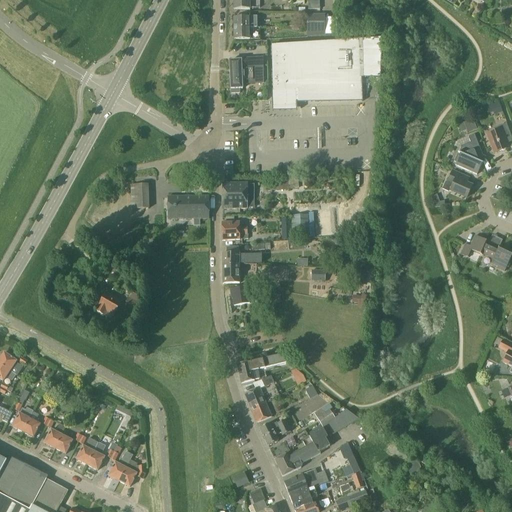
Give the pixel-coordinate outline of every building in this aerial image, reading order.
[(233,0),(234,10),(250,10),(250,8),(260,8),(259,0),(233,0)] [(307,0),(308,10),(319,10),(319,0),(307,0)] [(307,26),(307,31),(324,31),(324,16),(307,16),(307,26)] [(234,28),(234,29),(253,29),(261,29),(261,28),(261,17),(250,18),(234,18),(234,28)] [(253,29),(234,29),(234,39),(234,40),(250,40),(262,40),(261,29),(253,29)] [(340,41),(271,47),(272,92),(273,101),(273,109),(282,108),(296,108),(296,107),(296,103),(299,103),(363,101),(363,96),(362,79),(364,79),(372,79),(375,79),(380,79),(381,79),(383,39),(383,38),(374,38),(363,39),(361,39),(361,40),(340,41)] [(247,60),(247,84),(264,83),(263,59),(247,60)] [(242,84),(247,84),(247,60),(241,60),(241,61),(230,62),(231,90),(231,94),(236,94),(240,94),(240,89),(242,89),(242,84)] [(495,114),(502,112),(499,104),(492,106),(495,114)] [(467,131),(468,133),(476,129),(474,123),(465,126),(464,127),(466,132),(467,131)] [(494,154),(509,148),(505,137),(511,135),(506,124),(494,128),(493,130),(494,132),(487,135),(494,154)] [(479,162),(475,153),(481,150),(474,135),(468,137),(470,143),(462,146),(459,153),(458,153),(454,162),(455,166),(477,175),(482,164),(479,162)] [(467,198),(472,186),(461,182),(463,176),(452,171),(448,182),(446,183),(442,190),(449,192),(451,191),(467,198)] [(268,182),(269,191),(289,190),(289,181),(268,182)] [(247,209),(247,184),(223,184),(223,210),(247,209)] [(132,209),(150,208),(150,200),(140,200),(140,192),(132,192),(132,209)] [(168,220),(191,220),(193,220),(193,228),(200,228),(200,219),(209,219),(209,197),(168,197),(168,220)] [(292,237),(309,236),(309,215),(292,216),(292,237)] [(321,234),(338,233),(338,221),(320,222),(321,234)] [(239,228),(239,222),(222,223),(223,241),(240,240),(248,239),(249,234),(247,234),(247,227),(239,228)] [(291,226),(282,226),(282,240),(291,240),(291,226)] [(488,245),(489,243),(484,240),(485,239),(482,238),(481,239),(475,236),(471,246),(466,244),(461,254),(468,258),(472,251),(483,256),(484,255),(490,257),(494,247),(488,245)] [(494,247),(490,257),(494,259),(491,264),(498,267),(497,269),(505,272),(511,256),(511,251),(500,246),(503,240),(492,236),(489,243),(488,245),(494,247)] [(223,265),(239,265),(239,247),(227,248),(227,254),(223,254),(223,265)] [(239,265),(223,265),(223,284),(240,284),(239,265)] [(311,272),(311,282),(326,282),(326,272),(311,272)] [(232,300),(233,299),(235,307),(250,305),(258,303),(256,288),(248,289),(231,291),(232,300)] [(132,292),(129,298),(124,307),(126,308),(123,313),(132,318),(139,304),(143,298),(132,292)] [(118,310),(122,302),(106,293),(95,311),(104,316),(112,320),(114,316),(118,310)] [(511,345),(497,338),(494,345),(499,348),(498,349),(507,353),(502,362),(511,367),(509,373),(511,374),(511,345)] [(0,360),(0,364),(10,372),(17,362),(4,354),(0,360)] [(242,384),(260,380),(257,371),(286,364),(279,356),(238,366),(242,384)] [(28,362),(22,358),(19,362),(25,366),(28,362)] [(10,372),(0,364),(0,379),(3,382),(7,377),(13,381),(16,376),(10,372)] [(299,368),(292,371),(298,386),(305,382),(299,368)] [(271,377),(261,381),(264,387),(274,383),(271,377)] [(317,396),(312,386),(304,390),(309,400),(317,396)] [(245,395),(251,409),(266,403),(260,389),(245,395)] [(266,403),(251,409),(257,424),(272,418),(266,403)] [(330,411),(332,409),(328,405),(314,414),(323,427),(335,419),(330,411)] [(134,414),(119,406),(116,412),(131,419),(134,414)] [(0,407),(0,413),(5,416),(2,421),(7,424),(12,414),(0,407)] [(12,428),(23,433),(33,413),(34,412),(27,409),(26,411),(22,409),(12,428)] [(303,442),(306,448),(292,455),(291,453),(275,461),(283,478),(301,469),(302,466),(302,465),(318,456),(316,454),(329,447),(330,447),(326,439),(328,438),(359,420),(346,411),(323,429),(318,432),(317,433),(318,434),(309,438),(309,439),(303,442)] [(33,413),(23,433),(33,439),(40,425),(35,423),(39,416),(33,413)] [(290,433),(285,421),(278,424),(278,423),(271,426),(270,424),(260,429),(269,447),(278,442),(275,436),(282,433),(283,436),(290,433)] [(55,450),(62,437),(61,436),(66,428),(60,424),(55,433),(51,431),(44,445),(55,450)] [(62,437),(55,450),(65,455),(72,442),(62,437)] [(389,451),(404,464),(411,456),(395,443),(389,451)] [(98,444),(94,452),(87,466),(98,472),(105,458),(101,456),(105,447),(98,444)] [(87,466),(94,452),(83,447),(77,461),(87,466)] [(119,483),(131,461),(133,456),(126,452),(119,466),(115,464),(108,477),(119,483)] [(355,475),(360,474),(362,473),(354,456),(347,459),(355,475)] [(47,478),(8,457),(8,459),(6,462),(0,458),(0,511),(65,511),(67,510),(60,507),(68,491),(47,480),(47,478)] [(131,461),(119,483),(129,488),(136,475),(138,477),(142,480),(146,475),(146,467),(140,467),(138,467),(138,466),(139,465),(131,461)] [(317,479),(320,486),(329,482),(325,471),(317,474),(315,471),(285,483),(290,495),(303,490),(303,488),(306,486),(306,485),(310,484),(309,481),(311,481),(317,479)] [(245,473),(233,478),(238,488),(249,482),(245,473)] [(359,474),(352,477),(356,491),(363,489),(359,474)] [(290,497),(293,504),(301,501),(302,503),(312,499),(318,496),(315,487),(320,486),(317,479),(311,481),(309,481),(310,484),(306,485),(306,486),(303,488),(303,490),(290,495),(290,497)] [(341,487),(343,493),(352,490),(350,484),(341,487)] [(254,505),(264,501),(265,501),(261,490),(250,494),(254,505)] [(366,491),(337,502),(340,511),(369,500),(366,491)] [(301,501),(293,504),(296,511),(319,511),(316,504),(314,504),(312,499),(302,503),(301,501)] [(261,511),(267,509),(264,501),(254,505),(253,506),(255,511),(261,511)] [(367,511),(376,511),(373,503),(365,506),(367,511)]
